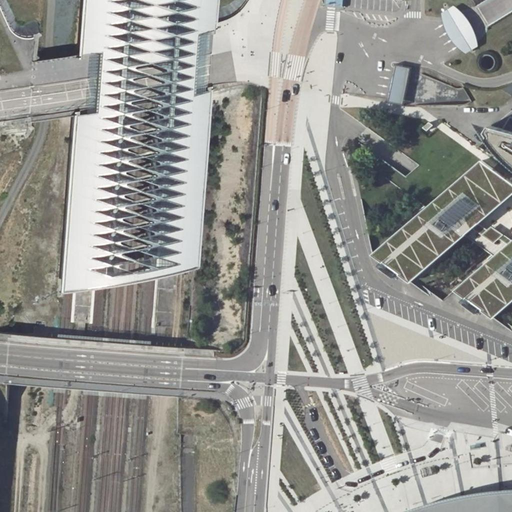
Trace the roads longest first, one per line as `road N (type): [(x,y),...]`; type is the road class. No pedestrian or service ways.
road 1 (unclassified): [(269,378),(369,385),(419,367),(511,373)]
road 2 (unclassified): [(270,192),(313,0)]
road 3 (tertiary): [(270,192),(286,0)]
road 4 (tertiary): [(0,359),(178,373)]
road 5 (track): [(13,511),(17,442),(27,439),(44,454),(39,511)]
road 6 (unclassified): [(202,377),(237,395),(247,413),(240,511)]
road 7 (unclassified): [(249,511),(269,378)]
road 8 (tertiary): [(178,373),(253,357),(266,304)]
road 9 (track): [(17,442),(21,321)]
